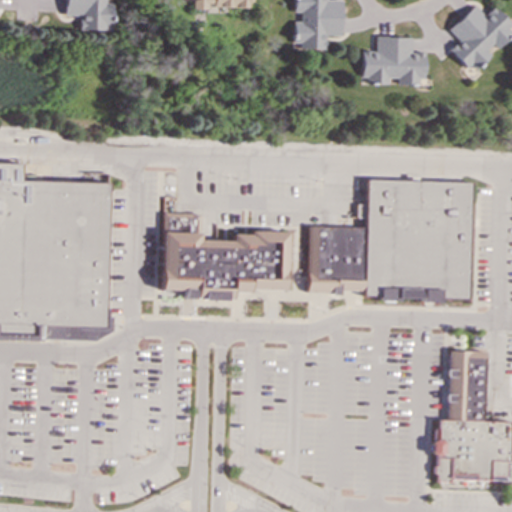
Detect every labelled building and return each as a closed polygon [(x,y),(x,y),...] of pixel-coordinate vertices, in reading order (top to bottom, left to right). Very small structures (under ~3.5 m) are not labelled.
[(63,0),(63,15),(78,16),(78,29),(110,30),(111,3),(104,3),(104,0),(63,0)] [(250,0),(192,0),(192,7),(250,8),(250,0)] [(339,0),(292,0),(292,12),(298,12),(298,21),(291,21),(291,49),(324,49),(324,36),(339,36),(339,0)] [(447,49),(471,73),(489,55),(487,53),(511,28),(511,26),(492,7),(483,16),(472,4),(446,30),(456,40),(447,49)] [(409,37),(373,36),(373,51),(359,51),(359,76),(365,76),(364,84),(385,84),(385,78),(395,78),(394,85),(415,85),(416,78),(422,78),(422,52),(409,52),(409,37)] [(0,163),(19,164),(18,181),(106,184),(102,307),(106,308),(106,316),(111,316),(110,331),(93,340),(39,339),(39,337),(34,337),(34,340),(0,339),(0,163)] [(305,225),(362,227),(362,217),(355,216),(355,205),(363,205),(363,180),(467,182),(464,299),(438,298),(438,302),(376,300),(376,297),(361,296),(361,291),(303,290),(305,225)] [(161,211),(200,212),(199,240),(230,241),(230,233),(247,234),(248,229),(286,230),(284,292),(235,290),(235,300),(181,298),(182,290),(159,289),(161,211)] [(446,351),(484,352),(482,420),(510,421),(508,481),(449,479),(449,483),(433,482),(433,475),(430,473),(430,468),(433,466),(433,456),(429,453),(429,443),(432,440),(432,428),(435,428),(436,419),(443,419),(446,351)]
